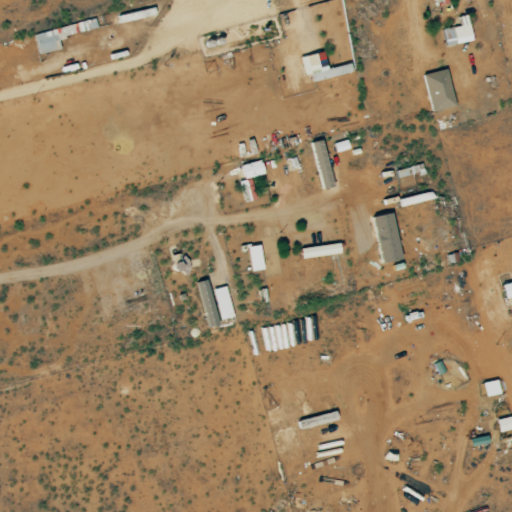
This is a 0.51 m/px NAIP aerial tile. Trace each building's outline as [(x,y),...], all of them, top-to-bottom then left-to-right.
[(442,28),(446,45),(473,39),(467,14),(459,16),(460,24),(442,28)] [(61,48),(58,36),(78,32),(77,23),(35,32),(39,53),(61,48)] [(350,62),(327,68),(323,50),(300,56),(304,74),(311,73),(313,80),(352,71),(350,62)] [(455,106),(448,68),(424,72),(431,110),(455,106)] [(244,177),(264,174),(261,160),(242,163),(244,177)] [(381,262),(401,258),(393,212),(373,215),(381,262)] [(302,257),(341,253),(340,243),(301,246),(302,257)] [(263,269),(260,244),(248,245),(250,270),(263,269)] [(511,295),(511,280),(502,284),(505,297),(511,295)] [(232,316),(226,285),(213,288),(219,318),(232,316)] [(483,381),(485,395),(499,393),(497,379),(483,381)] [(511,428),(511,419),(497,420),(498,430),(511,428)] [(470,438),(471,445),(488,442),(487,435),(470,438)]
